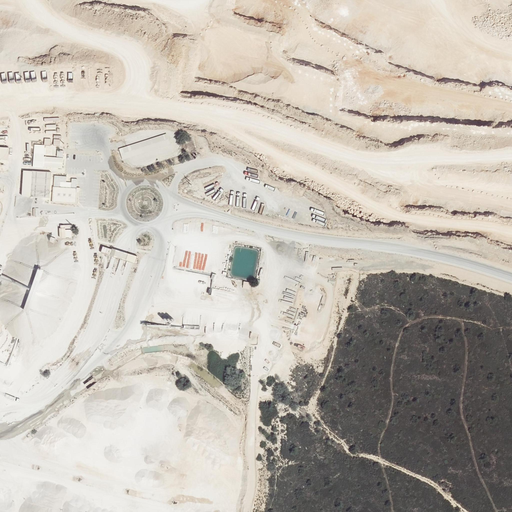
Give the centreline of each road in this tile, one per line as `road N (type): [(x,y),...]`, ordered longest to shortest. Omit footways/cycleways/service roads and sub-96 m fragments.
road 1 (track): [(0,115),(53,104),(170,111),(363,164),(511,145)]
road 2 (track): [(226,121),(255,145),(381,206),(511,209)]
road 3 (track): [(219,0),(511,61)]
road 4 (unknown): [(161,242),(261,240),(271,247),(272,272),(251,305),(138,309)]
road 5 (track): [(129,108),(145,79),(141,54),(50,15),(34,0)]
road 6 (track): [(390,164),(429,184),(511,186)]
